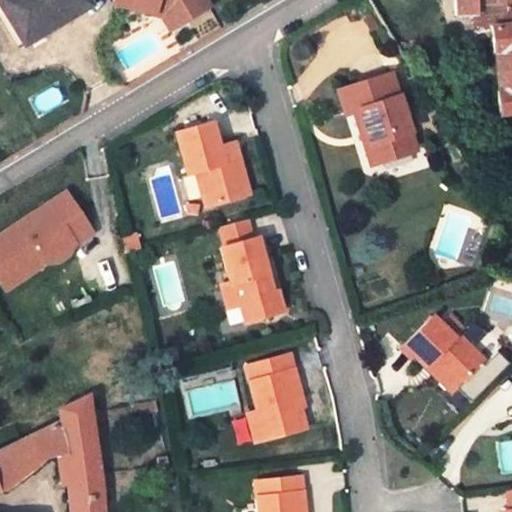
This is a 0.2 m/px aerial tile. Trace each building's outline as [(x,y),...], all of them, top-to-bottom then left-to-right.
[(0,0),(0,30),(9,46),(53,21),(58,30),(82,16),(72,0),(0,0)] [(107,0),(105,13),(145,23),(147,11),(162,15),(172,32),(200,16),(190,0),(107,0)] [(444,0),(449,27),(467,25),(465,6),(479,3),(478,0),(444,0)] [(511,0),(488,0),(479,3),(465,6),(467,25),(503,21),(508,48),(511,46),(511,0)] [(162,15),(147,11),(145,23),(154,25),(162,38),(172,32),(162,15)] [(58,30),(53,21),(9,46),(14,55),(58,30)] [(482,43),(494,130),(500,129),(511,126),(511,46),(508,48),(503,21),(467,25),(469,44),(482,43)] [(339,124),(348,121),(354,119),(365,154),(359,156),(365,175),(410,162),(386,84),(332,101),(339,124)] [(365,154),(354,119),(348,121),(359,156),(365,154)] [(193,179),(200,202),(214,211),(235,204),(231,194),(242,184),(237,166),(225,169),(221,154),(217,155),(210,131),(175,141),(186,181),(193,179)] [(221,154),(225,169),(237,166),(233,150),(221,154)] [(246,201),(242,184),(231,194),(235,204),(246,201)] [(18,230),(0,241),(0,287),(36,264),(43,274),(54,272),(67,263),(73,253),(67,244),(84,233),(63,200),(44,213),(49,221),(23,238),(18,230)] [(44,213),(18,230),(23,238),(49,221),(44,213)] [(222,255),(248,248),(243,228),(216,237),(222,255)] [(84,233),(67,244),(73,253),(90,242),(84,233)] [(138,260),(134,244),(121,248),(124,265),(138,260)] [(239,332),(279,322),(273,302),(268,303),(253,246),(248,248),(222,255),(217,257),(227,292),(215,295),(222,317),(233,314),(239,332)] [(36,264),(0,287),(0,294),(3,300),(43,274),(36,264)] [(399,356),(420,378),(425,373),(450,397),(478,370),(452,344),(450,347),(429,326),(399,356)] [(244,376),(255,421),(261,449),(302,439),(294,410),(298,408),(287,366),(244,376)] [(450,397),(425,373),(420,378),(444,403),(450,397)] [(52,511),(91,511),(87,480),(75,419),(29,438),(0,451),(0,486),(44,457),(52,511)] [(250,452),(261,449),(255,421),(243,424),(250,452)] [(253,495),(254,511),(300,511),(298,489),(253,495)] [(511,511),(511,498),(509,499),(498,501),(500,511),(511,511)]
